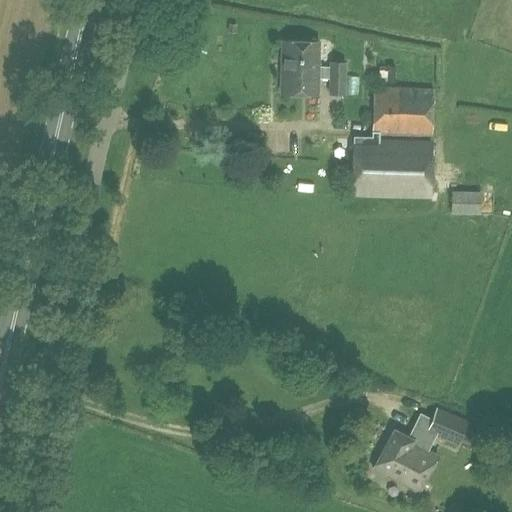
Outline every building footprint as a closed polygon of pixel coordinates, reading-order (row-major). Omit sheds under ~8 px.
[(319,43),(283,42),(281,95),(317,97),(318,78),(330,79),(329,92),(344,93),(345,62),(330,61),(330,67),(318,66),(319,43)] [(430,196),(431,141),(380,139),(380,137),(431,138),(433,89),(373,87),(372,136),(353,135),(352,194),(430,196)] [(480,215),(480,192),(451,191),(450,214),(480,215)] [(435,408),(429,424),(417,420),(414,428),(457,446),(469,422),(435,408)] [(428,498),(436,487),(426,482),(437,459),(416,448),(419,442),(394,430),(375,469),(421,492),(420,494),(428,498)]
